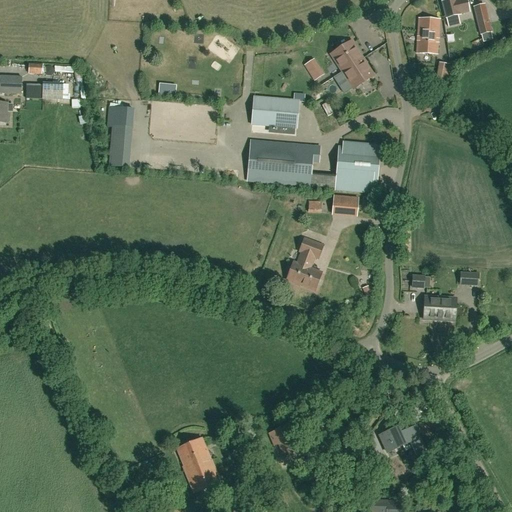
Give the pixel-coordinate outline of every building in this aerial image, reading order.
[(469,13),(465,0),(458,0),(455,1),(455,0),(454,0),(442,3),(446,19),(459,16),(459,15),(469,13)] [(486,15),(477,18),(481,36),(491,33),(486,15)] [(418,20),(416,54),(438,56),(440,21),(418,20)] [(331,55),(353,90),(374,77),(351,42),(331,55)] [(323,75),(317,67),(313,60),(305,66),(309,72),(314,80),(323,75)] [(450,66),(441,64),(438,84),(446,86),(450,66)] [(42,66),(32,65),(29,65),(29,75),(42,76),(42,66)] [(0,94),(21,95),(22,78),(0,77),(0,94)] [(176,84),(159,83),(158,95),(175,96),(176,84)] [(63,87),(58,87),(26,86),(25,99),(62,101),(63,87)] [(299,102),(276,100),(254,98),(252,125),(297,129),(299,102)] [(0,126),(6,126),(6,124),(9,124),(9,115),(9,105),(0,104),(0,126)] [(108,127),(112,127),(110,167),(132,168),(135,108),(109,107),(108,127)] [(310,187),(312,168),(312,163),(319,164),(320,147),(251,141),(247,182),(310,187)] [(335,191),(372,194),(373,184),(377,184),(379,154),(375,153),(376,146),(344,144),(344,148),(340,148),(336,190),(335,190),(335,191)] [(333,215),(357,217),(359,199),(334,197),(333,215)] [(309,201),(309,213),(321,212),(320,201),(309,201)] [(289,275),(287,281),(315,291),(322,274),(310,269),(315,258),(319,259),(323,247),(305,240),(300,252),(302,253),(298,265),(294,263),(292,269),(290,268),(287,274),(289,275)] [(461,272),(460,285),(479,286),(480,273),(461,272)] [(424,289),(424,278),(413,277),(413,288),(424,289)] [(455,322),(455,320),(456,299),(425,298),(424,321),(455,322)] [(405,432),(402,424),(386,431),(387,433),(379,436),(387,453),(402,446),(405,451),(412,448),(416,455),(425,451),(417,435),(420,433),(417,427),(405,432)] [(298,452),(293,441),(287,427),(269,434),(274,447),(278,446),(283,458),(298,452)] [(202,439),(177,450),(185,470),(184,471),(194,493),(202,490),(200,484),(206,481),(209,487),(220,483),(212,461),(211,461),(202,439)] [(386,475),(384,475),(373,476),(372,476),(372,483),(374,483),(386,482),(386,475)] [(221,503),(226,511),(249,511),(255,509),(251,503),(248,505),(239,492),(221,503)] [(445,503),(439,492),(430,496),(435,507),(445,503)] [(374,511),(399,511),(400,502),(375,501),(374,511)]
